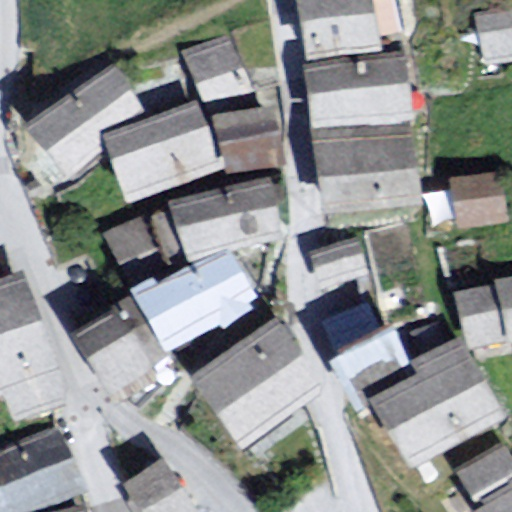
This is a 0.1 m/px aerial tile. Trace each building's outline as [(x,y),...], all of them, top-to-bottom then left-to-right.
[(372,0),(342,0),(301,6),(308,59),(379,49),(372,0)] [(511,11),(474,15),(478,64),(511,61),(511,11)] [(228,40),(178,51),(191,102),(240,90),(228,40)] [(401,70),(312,85),(318,124),(408,109),(401,70)] [(111,76),(20,142),(48,179),(138,114),(111,76)] [(268,113),(204,126),(214,176),(278,163),(268,113)] [(188,179),(167,122),(88,150),(109,208),(188,179)] [(407,131),(320,146),(332,216),(419,201),(407,131)] [(495,174),(445,183),(452,225),(502,216),(495,174)] [(261,186),(158,215),(174,271),(277,242),(261,186)] [(356,248),(314,263),(324,293),(367,278),(356,248)] [(225,257),(120,309),(147,363),(252,311),(225,257)] [(74,409),(18,266),(0,273),(0,433),(1,437),(74,409)] [(511,281),(446,292),(456,351),(511,341),(511,281)] [(371,307),(327,331),(365,398),(408,374),(371,307)] [(273,331),(191,391),(239,457),(322,396),(273,331)] [(456,363),(374,419),(414,477),(496,420),(456,363)] [(0,455),(0,511),(38,511),(77,497),(53,435),(0,455)] [(511,470),(503,452),(450,478),(463,503),(511,478),(511,470)] [(198,511),(167,467),(119,500),(127,511),(198,511)] [(511,511),(511,491),(476,511),(511,511)]
